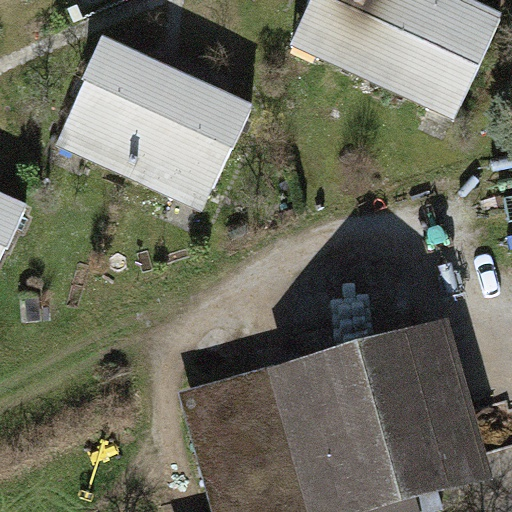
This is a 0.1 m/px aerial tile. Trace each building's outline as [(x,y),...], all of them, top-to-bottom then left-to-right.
[(451,0),(316,0),(296,44),(454,119),(500,23),(464,6),(451,0)] [(128,176),(175,77),(102,43),(55,142),(128,176)] [(175,77),(128,176),(203,211),(249,111),(175,77)] [(0,198),(0,255),(21,208),(0,198)] [(269,377),(305,511),(392,511),(411,507),(408,495),(343,511),(340,511),(303,371),(421,339),(459,481),(437,487),(439,495),(456,491),(491,481),(448,320),(267,368),(269,377)] [(343,511),(408,495),(411,507),(412,511),(437,511),(443,510),(439,495),(437,487),(459,481),(421,339),(303,371),(340,511),(343,511)] [(305,511),(269,377),(191,398),(221,511),(305,511)]
